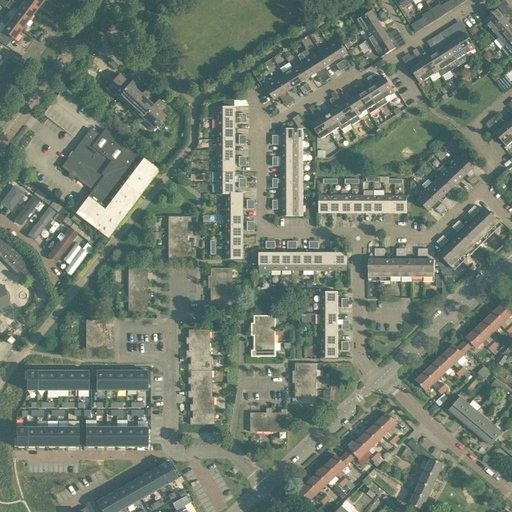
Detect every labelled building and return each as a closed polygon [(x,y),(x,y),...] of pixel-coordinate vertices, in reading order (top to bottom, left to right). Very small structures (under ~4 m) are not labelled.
[(25,0),(17,10),(29,19),(37,9),(25,0)] [(25,0),(37,9),(43,0),(25,0)] [(413,2),(411,0),(398,0),(403,8),(413,2)] [(445,4),(442,6),(446,14),(450,11),(445,4)] [(440,5),(437,7),(443,16),(446,14),(442,6),(440,5)] [(29,19),(17,10),(13,7),(10,10),(9,12),(5,17),(21,29),(29,19)] [(484,21),(492,29),(505,18),(497,10),(484,21)] [(358,21),(363,30),(378,21),(372,11),(363,17),(355,15),(350,18),(353,23),(358,21)] [(426,14),(422,16),(423,18),(427,23),(428,25),(432,23),(426,14)] [(21,29),(5,17),(1,22),(6,25),(0,33),(0,41),(7,47),(14,39),(21,29)] [(423,18),(420,20),(424,28),(428,25),(427,23),(423,18)] [(492,29),(499,38),(511,27),(505,18),(492,29)] [(363,30),(369,39),(384,30),(378,21),(363,30)] [(453,26),(449,28),(451,31),(455,37),(457,40),(466,54),(475,48),(466,34),(462,37),(460,35),(458,34),(455,29),(453,26)] [(475,27),(469,30),(472,36),(478,32),(475,27)] [(499,38),(494,42),(501,50),(502,49),(505,46),(506,46),(511,40),(511,27),(499,38)] [(449,28),(445,31),(451,39),(450,41),(452,43),(448,46),(460,65),(469,59),(466,54),(457,40),(455,37),(451,31),(449,28)] [(370,52),(375,48),(398,34),(396,30),(390,33),(389,33),(386,34),(384,30),(369,39),(364,42),(370,52)] [(398,34),(375,48),(381,58),(396,49),(393,44),(395,43),(395,41),(401,37),(398,34)] [(435,37),(431,40),(433,43),(451,71),(460,65),(448,46),(442,49),(437,40),(435,37)] [(339,39),(329,45),(338,59),(348,53),(339,39)] [(349,40),(344,43),(347,49),(352,46),(349,40)] [(431,40),(427,42),(429,45),(433,51),(432,53),(433,55),(429,57),(439,72),(438,72),(442,77),(451,71),(433,43),(431,40)] [(502,49),(509,57),(511,54),(511,40),(506,46),(505,46),(502,49)] [(329,45),(320,51),(329,65),(338,59),(329,45)] [(417,49),(413,51),(415,54),(418,60),(420,63),(429,77),(438,72),(439,72),(429,57),(425,60),(424,58),(422,57),(417,49)] [(307,51),(298,56),(302,62),(311,77),(316,73),(322,83),(326,81),(322,74),(320,71),(311,57),(308,51),(307,51)] [(320,51),(311,57),(320,71),(322,74),(326,81),(330,78),(324,68),(329,65),(320,51)] [(415,66),(411,69),(420,84),(429,77),(420,63),(418,60),(415,54),(411,57),(414,62),(414,64),(415,66)] [(302,62),(293,68),(302,83),(311,77),(302,62)] [(293,68),(283,74),(293,88),(302,83),(293,68)] [(119,100),(128,109),(130,107),(141,94),(134,87),(139,81),(137,79),(135,77),(129,83),(119,74),(106,88),(119,100)] [(283,74),(274,80),(284,94),(286,98),(290,104),(294,101),(287,92),(293,88),(283,74)] [(371,87),(367,90),(379,109),(388,103),(385,99),(376,84),(374,82),(371,76),(367,79),(371,84),(370,86),(371,87)] [(505,77),(497,83),(500,87),(508,81),(505,77)] [(386,78),(376,84),(385,99),(395,92),(386,78)] [(274,80),(265,86),(274,100),(284,94),(274,80)] [(308,83),(304,86),(308,92),(312,90),(308,83)] [(357,85),(353,88),(356,93),(358,96),(367,110),(370,114),(379,109),(367,90),(363,93),(362,91),(360,91),(357,85)] [(151,92),(149,90),(147,88),(141,94),(130,107),(132,109),(134,110),(132,112),(140,119),(142,118),(153,105),(146,99),(151,92)] [(335,92),(331,94),(334,98),(337,103),(340,107),(349,122),(351,125),(351,126),(361,120),(358,116),(349,102),(345,104),(343,101),(341,101),(335,92)] [(358,96),(349,102),(358,116),(367,110),(358,96)] [(153,105),(142,118),(144,120),(146,121),(144,123),(152,131),(165,117),(157,109),(163,103),(161,101),(159,99),(153,105)] [(313,106),(309,108),(315,117),(314,119),(316,122),(312,125),(321,139),(330,133),(321,119),(319,115),(315,109),(313,106)] [(216,107),(216,118),(234,118),(238,118),(238,114),(234,113),(234,107),(223,107),(216,107)] [(336,110),(330,113),(340,127),(342,131),(351,125),(349,122),(340,107),(336,110)] [(330,113),(321,119),(330,133),(340,127),(330,113)] [(299,116),(293,119),(298,126),(298,129),(303,129),(303,130),(308,130),(299,116)] [(495,116),(492,119),(498,127),(498,129),(500,130),(496,134),(507,147),(511,142),(511,135),(497,119),(495,116)] [(501,116),(497,119),(511,135),(511,119),(509,123),(507,121),(505,121),(501,116)] [(216,118),(216,129),(234,129),(234,118),(216,118)] [(84,138),(62,167),(69,173),(68,175),(69,177),(70,178),(72,179),(74,179),(76,178),(93,191),(75,214),(71,219),(81,227),(85,221),(108,238),(141,194),(159,171),(105,130),(100,136),(90,129),(84,138)] [(216,129),(216,140),(234,140),(234,129),(216,129)] [(281,129),(281,140),(303,140),(303,130),(303,129),(298,129),(281,129)] [(216,140),(216,151),(234,151),(234,140),(216,140)] [(281,140),(281,151),(303,151),(303,140),(281,140)] [(216,151),(216,161),(234,161),(234,151),(216,151)] [(281,151),(281,162),(303,162),(303,151),(281,151)] [(464,153),(456,161),(468,173),(476,166),(464,153)] [(216,161),(216,172),(234,172),(234,161),(216,161)] [(456,161),(448,168),(460,181),(468,173),(456,161)] [(281,162),(281,173),(303,173),(303,162),(281,162)] [(448,168),(440,176),(452,188),(460,181),(448,168)] [(216,172),(216,183),(234,183),(234,172),(216,172)] [(281,173),(282,184),(303,184),(303,173),(281,173)] [(474,173),(470,177),(475,182),(479,179),(474,173)] [(440,176),(432,183),(444,196),(452,188),(440,176)] [(30,183),(21,177),(17,182),(26,189),(30,183)] [(475,182),(470,177),(467,180),(472,185),(475,182)] [(37,189),(30,183),(26,189),(33,194),(37,189)] [(216,194),(224,195),(224,194),(234,194),(234,193),(234,183),(216,183),(216,194)] [(432,183),(424,191),(436,204),(444,196),(432,183)] [(282,184),(282,194),(303,194),(303,184),(282,184)] [(26,193),(16,187),(3,206),(13,213),(26,193)] [(458,188),(455,191),(460,197),(463,193),(458,188)] [(46,195),(37,189),(33,194),(42,201),(46,195)] [(424,191),(416,199),(428,211),(436,204),(424,191)] [(460,197),(455,191),(451,195),(456,200),(460,197)] [(224,195),(224,205),(242,205),(242,193),(234,193),(234,194),(224,194),(224,195)] [(282,194),(282,205),(303,205),(303,194),(282,194)] [(53,201),(46,195),(42,201),(49,206),(53,201)] [(33,196),(15,222),(24,228),(42,202),(33,196)] [(330,214),(330,196),(319,196),(319,214),(330,214)] [(341,196),(330,196),(330,214),(341,214),(341,196)] [(352,196),(341,196),(341,214),(352,214),(352,196)] [(363,196),(352,196),(352,214),(363,214),(363,196)] [(374,196),(363,196),(363,214),(374,214),(374,196)] [(385,196),(374,196),(374,214),(385,214),(385,196)] [(396,196),(385,196),(385,214),(396,214),(396,196)] [(407,196),(396,196),(396,214),(407,214),(407,196)] [(62,207),(53,201),(49,206),(58,213),(62,207)] [(442,203),(439,206),(444,211),(447,208),(442,203)] [(224,205),(224,216),(242,216),(242,205),(224,205)] [(303,205),(282,205),(282,217),(303,217),(303,205)] [(444,211),(439,206),(436,209),(440,214),(444,211)] [(475,206),(471,209),(476,214),(480,211),(475,206)] [(69,213),(62,207),(58,213),(54,218),(61,224),(62,221),(65,217),(69,213)] [(57,213),(50,209),(30,237),(37,242),(57,213)] [(476,214),(471,209),(468,212),(473,217),(476,214)] [(487,209),(479,217),(494,233),(502,225),(487,209)] [(224,216),(224,227),(242,226),(242,216),(224,216)] [(73,223),(65,217),(62,221),(70,227),(73,223)] [(168,217),(168,232),(187,232),(187,222),(190,222),(190,217),(168,217)] [(479,217),(471,224),(486,240),(494,233),(479,217)] [(459,221),(456,224),(461,229),(464,226),(459,221)] [(82,229),(74,223),(73,223),(70,227),(70,228),(78,234),(82,229)] [(461,229),(456,224),(452,227),(457,232),(461,229)] [(471,224),(463,232),(478,248),(486,240),(471,224)] [(224,227),(224,237),(242,237),(242,226),(224,227)] [(77,235),(70,230),(48,259),(55,264),(77,235)] [(92,236),(84,230),(80,235),(88,242),(92,236)] [(168,232),(168,247),(191,247),(191,242),(187,242),(187,232),(168,232)] [(463,232),(455,240),(470,255),(478,248),(463,232)] [(31,267),(0,236),(0,256),(20,278),(23,275),(27,271),(31,267)] [(443,236),(440,239),(445,244),(448,241),(443,236)] [(224,237),(224,248),(242,248),(242,237),(224,237)] [(445,244),(440,239),(437,242),(442,247),(445,244)] [(455,240),(447,247),(462,263),(470,255),(455,240)] [(90,256),(77,245),(66,259),(72,263),(65,272),(73,278),(90,256)] [(191,247),(168,247),(168,262),(187,262),(187,252),(191,252),(191,247)] [(462,263),(447,247),(440,255),(454,270),(462,263)] [(242,248),(224,248),(224,259),(242,259),(242,248)] [(259,271),(271,271),(271,253),(259,253),(259,271)] [(271,271),(281,271),(282,253),(271,253),(271,271)] [(281,271),(292,271),(292,253),(282,253),(281,271)] [(292,271),(303,271),(303,253),(292,253),(292,271)] [(303,271),(314,271),(314,253),(303,253),(303,271)] [(314,271),(325,271),(325,253),(314,253),(314,271)] [(325,271),(336,271),(336,253),(325,253),(325,271)] [(336,253),(336,271),(347,271),(347,253),(336,253)] [(369,282),(380,282),(380,260),(369,260),(369,282)] [(380,282),(390,282),(391,260),(380,260),(380,282)] [(390,282),(401,282),(402,260),(391,260),(390,282)] [(401,282),(412,282),(413,260),(402,260),(401,282)] [(412,282),(423,282),(424,260),(413,260),(412,282)] [(424,260),(423,282),(434,282),(434,277),(434,269),(434,260),(424,260)] [(128,268),(128,283),(147,284),(147,273),(151,273),(151,268),(128,268)] [(207,276),(207,282),(231,282),(231,268),(210,269),(210,276),(207,276)] [(210,289),(210,296),(231,296),(231,282),(207,282),(207,289),(210,289)] [(128,283),(128,299),(150,299),(150,294),(147,294),(147,284),(128,283)] [(0,323),(1,322),(0,320),(0,308),(10,305),(6,290),(5,289),(4,286),(0,286),(0,323)] [(321,292),(321,303),(338,303),(338,292),(321,292)] [(231,296),(210,296),(210,303),(207,303),(207,309),(231,309),(231,296)] [(150,299),(128,299),(128,314),(147,314),(147,303),(150,303),(150,299)] [(321,303),(321,314),(338,314),(338,303),(321,303)] [(511,311),(504,303),(495,311),(504,322),(511,330),(511,323),(508,319),(511,315),(511,314),(511,311)] [(495,311),(485,320),(495,331),(501,325),(505,330),(505,329),(510,335),(511,332),(511,330),(504,322),(495,311)] [(321,314),(321,325),(338,325),(338,314),(321,314)] [(251,323),(251,329),(275,330),(275,316),(254,316),(254,323),(251,323)] [(85,320),(85,335),(108,335),(108,331),(105,331),(105,320),(85,320)] [(485,320),(476,329),(486,340),(495,349),(498,346),(489,336),(495,331),(485,320)] [(321,325),(321,336),(338,336),(338,325),(321,325)] [(254,336),(254,343),(275,343),(275,330),(251,329),(251,336),(254,336)] [(467,339),(462,344),(468,350),(473,345),(476,348),(483,342),(492,352),(495,349),(486,340),(476,329),(467,338),(467,339)] [(185,344),(188,344),(209,344),(209,330),(188,330),(188,338),(186,338),(185,344)] [(108,335),(85,335),(85,351),(86,351),(98,351),(105,351),(105,340),(108,340),(108,335)] [(6,341),(11,345),(15,340),(10,336),(6,341)] [(321,336),(321,347),(338,347),(338,336),(321,336)] [(275,343),(254,343),(254,350),(251,350),(251,357),(275,357),(275,343)] [(186,358),(190,358),(190,357),(210,357),(209,344),(188,344),(188,351),(186,351),(186,358)] [(453,345),(444,354),(454,364),(458,368),(463,374),(468,379),(471,376),(457,361),(463,355),(468,350),(462,344),(457,349),(453,345)] [(338,347),(321,347),(320,358),(338,358),(338,347)] [(444,354),(435,363),(445,373),(454,364),(444,354)] [(502,354),(496,362),(502,366),(508,358),(502,354)] [(188,371),(190,371),(212,371),(212,357),(210,357),(190,357),(190,358),(190,364),(188,364),(188,371)] [(292,371),(292,377),(316,377),(316,363),(295,363),(295,371),(292,371)] [(435,363),(425,372),(435,382),(445,373),(435,363)] [(477,373),(485,379),(490,373),(483,367),(477,373)] [(458,368),(454,371),(459,377),(463,374),(458,368)] [(36,390),(36,371),(24,371),(24,380),(26,380),(26,391),(36,390)] [(47,390),(47,371),(36,371),(36,390),(47,390)] [(57,391),(57,371),(47,371),(47,390),(57,391)] [(68,391),(67,371),(57,371),(57,391),(68,391)] [(78,390),(78,371),(67,371),(68,391),(78,390)] [(88,390),(88,371),(78,371),(78,390),(88,390)] [(106,390),(106,371),(95,371),(95,390),(106,390)] [(116,390),(116,371),(106,371),(106,390),(116,390)] [(127,391),(127,371),(116,371),(116,390),(127,391)] [(137,390),(137,371),(127,371),(127,391),(137,390)] [(147,391),(148,371),(137,371),(137,390),(147,391)] [(188,385),(190,385),(212,385),(212,371),(190,371),(190,378),(188,378),(188,385)] [(425,372),(416,380),(426,391),(432,385),(435,389),(439,386),(435,382),(425,372)] [(295,383),(295,391),(316,391),(316,377),(292,377),(292,383),(295,383)] [(442,383),(439,386),(444,392),(448,388),(442,383)] [(188,398),(192,398),(192,397),(212,397),(212,385),(190,385),(190,391),(188,391),(188,398)] [(439,386),(435,389),(441,395),(444,392),(439,386)] [(316,391),(295,391),(295,398),(292,398),(292,405),(316,404),(316,391)] [(444,394),(435,402),(439,406),(448,398),(444,394)] [(190,412),(192,411),(214,411),(214,397),(212,397),(192,397),(192,398),(192,405),(190,405),(190,412)] [(453,414),(458,418),(469,405),(460,398),(448,412),(452,415),(453,414)] [(461,423),(465,426),(477,412),(469,405),(458,418),(463,421),(461,423)] [(272,432),(272,413),(272,408),(266,408),(266,413),(250,413),(250,432),(272,432)] [(281,413),(272,413),(272,432),(287,432),(287,409),(281,409),(281,413)] [(192,411),(192,418),(190,418),(190,425),(214,425),(214,411),(192,411)] [(470,428),(475,431),(485,419),(477,412),(465,426),(469,429),(470,428)] [(387,413),(377,422),(387,432),(397,424),(387,413)] [(478,437),(482,440),(494,426),(485,419),(475,431),(479,435),(478,437)] [(377,422),(368,431),(378,441),(387,432),(377,422)] [(494,426),(482,440),(485,443),(486,441),(491,446),(502,433),(494,426)] [(26,447),(26,427),(16,427),(16,438),(14,438),(14,447),(26,447)] [(37,447),(36,427),(26,427),(26,447),(37,447)] [(47,447),(47,427),(36,427),(37,447),(47,447)] [(57,447),(57,427),(47,427),(47,447),(57,447)] [(68,447),(68,427),(57,427),(57,447),(68,447)] [(78,447),(78,427),(68,427),(68,447),(78,447)] [(96,447),(96,427),(85,427),(85,447),(96,447)] [(106,447),(106,427),(96,427),(96,447),(106,447)] [(116,447),(116,427),(106,427),(106,447),(116,447)] [(126,447),(126,427),(116,427),(116,447),(126,447)] [(137,447),(137,427),(126,427),(126,447),(137,447)] [(147,447),(147,427),(137,427),(137,447),(147,447)] [(368,431),(359,440),(369,450),(378,441),(368,431)] [(394,433),(391,436),(392,437),(396,442),(400,439),(394,433)] [(391,436),(388,439),(393,445),(396,442),(392,437),(391,436)] [(350,449),(345,454),(351,461),(356,456),(359,459),(369,450),(359,440),(350,449)] [(407,444),(429,463),(431,458),(410,441),(407,444)] [(376,451),(372,454),(378,460),(381,457),(376,451)] [(336,456),(327,465),(337,475),(346,466),(351,461),(345,454),(340,459),(336,456)] [(372,454),(369,457),(375,463),(378,460),(372,454)] [(429,463),(425,470),(438,475),(443,464),(431,458),(429,463)] [(177,478),(172,469),(168,461),(158,467),(168,484),(177,478)] [(327,465),(318,473),(328,484),(337,475),(327,465)] [(168,484),(158,467),(150,472),(159,489),(168,484)] [(377,483),(383,477),(374,468),(368,473),(377,483)] [(422,469),(419,475),(422,476),(420,481),(433,487),(438,475),(425,470),(425,471),(422,469)] [(159,489),(150,472),(141,477),(150,494),(159,489)] [(318,473),(308,482),(318,492),(328,484),(318,473)] [(344,476),(341,479),(346,485),(349,482),(344,476)] [(150,494),(141,477),(132,482),(141,499),(150,494)] [(346,485),(341,479),(337,482),(342,488),(346,485)] [(350,481),(349,482),(346,485),(350,489),(351,490),(355,487),(350,481)] [(420,481),(415,493),(427,498),(433,487),(420,481)] [(141,499),(132,482),(123,487),(133,504),(141,499)] [(318,492),(308,482),(299,491),(309,501),(318,492)] [(344,492),(337,486),(334,489),(340,495),(344,492)] [(133,504),(123,487),(114,492),(124,509),(133,504)] [(118,511),(124,509),(114,492),(105,497),(113,511),(118,511)] [(325,493),(322,496),(327,502),(331,499),(325,493)] [(427,498),(415,493),(409,504),(422,510),(427,498)] [(179,500),(183,507),(190,503),(186,496),(179,500)] [(327,502),(322,496),(319,499),(323,504),(324,505),(327,502)] [(113,511),(105,497),(96,502),(101,511),(113,511)]
